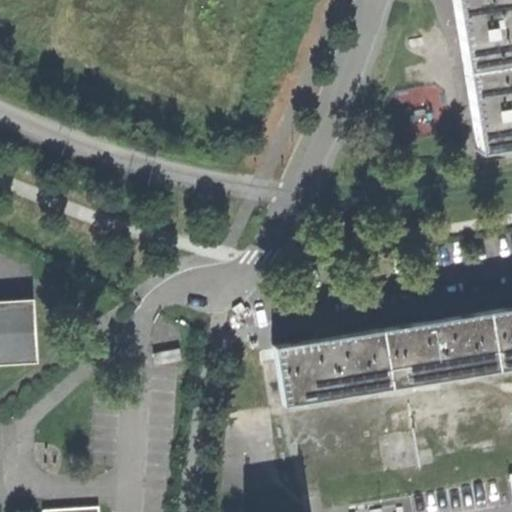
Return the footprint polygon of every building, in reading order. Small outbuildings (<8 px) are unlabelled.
[(511,58),(511,8),(511,6),(510,0),(451,0),(463,66),(511,58)] [(511,141),(511,58),(463,66),(476,147),(511,141)] [(0,363),(37,361),(35,327),(34,297),(0,298),(0,363)] [(511,304),(485,309),(495,368),(511,364),(511,304)] [(485,309),(442,316),(422,319),(378,326),(388,385),(495,368),(485,309)] [(422,319),(442,316),(441,309),(429,311),(421,312),(422,319)] [(378,326),(334,333),(316,336),(271,343),(281,402),(388,385),(378,326)] [(316,336),(334,333),(333,326),(324,327),(314,329),(316,336)]
